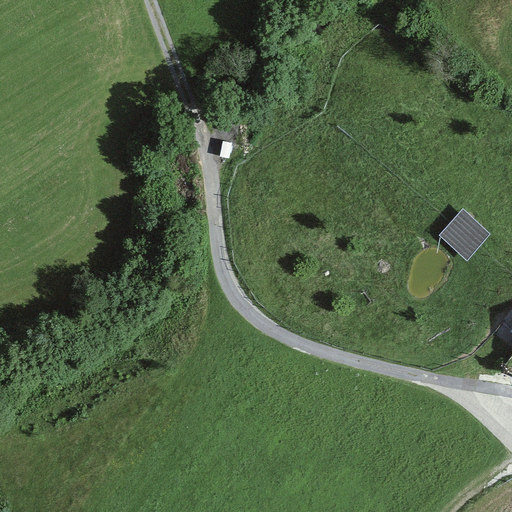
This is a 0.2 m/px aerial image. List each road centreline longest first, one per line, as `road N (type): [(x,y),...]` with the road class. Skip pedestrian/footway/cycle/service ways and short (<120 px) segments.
road 1 (track): [(218,245),(229,282),(254,316),(292,340),(431,377)]
road 2 (track): [(218,245),(203,142),(150,0)]
